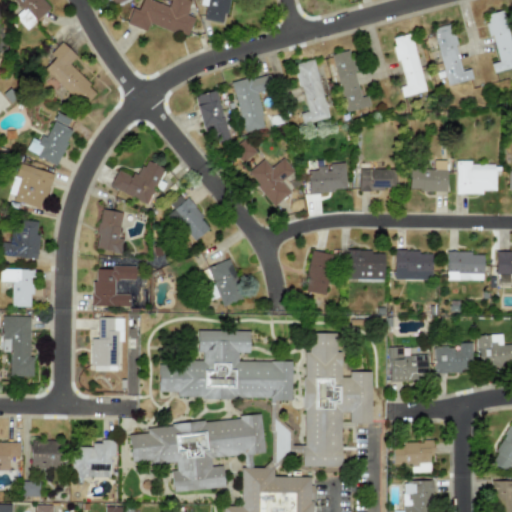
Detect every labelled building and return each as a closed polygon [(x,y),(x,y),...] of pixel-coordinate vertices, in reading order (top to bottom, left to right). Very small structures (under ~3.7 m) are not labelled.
[(48,8),(40,0),(7,0),(3,4),(26,29),(48,8)] [(151,0),(139,0),(136,9),(130,7),(124,23),(144,31),(147,22),(185,36),(192,17),(184,14),(190,0),(168,0),(166,6),(151,0)] [(202,19),(227,24),(231,0),(198,0),(198,4),(204,5),(202,19)] [(491,71),(511,67),(511,56),(503,10),(485,14),(494,62),(490,63),(491,71)] [(445,85),(471,79),(468,68),(460,70),(449,24),(431,28),(445,85)] [(423,91),(409,33),(390,37),(401,85),(398,86),(400,96),(423,91)] [(67,64),(75,56),(59,41),(48,53),(52,57),(35,75),(65,103),(72,96),(82,106),(95,91),(67,64)] [(329,54),(344,112),(368,106),(365,94),(359,96),(347,49),(329,54)] [(327,117),(311,59),(292,64),(304,111),(298,113),(301,124),(327,117)] [(255,92),(271,89),(268,74),(230,81),(240,132),(262,127),(255,92)] [(228,139),(213,89),(193,95),(208,145),(228,139)] [(24,150),(54,164),(71,130),(50,120),(39,142),(29,137),(24,150)] [(238,164),(253,151),(243,138),(227,150),(238,164)] [(289,192),(279,181),(292,170),(281,157),(268,167),(261,159),(244,172),(272,206),(289,192)] [(115,168),(107,186),(145,204),(161,169),(142,160),(134,177),(115,168)] [(432,169),(407,168),(406,190),(443,191),(444,161),(433,160),(432,169)] [(344,188),(342,161),(328,163),(329,170),(325,170),(324,166),(315,167),(316,170),(306,171),(308,194),(332,191),(332,189),(344,188)] [(493,190),(493,164),(469,164),(469,161),(454,161),(453,193),(481,194),(481,190),(493,190)] [(40,208),(51,173),(15,162),(5,197),(40,208)] [(394,169),(357,167),(356,188),(394,190),(394,169)] [(164,210),(191,241),(208,226),(181,195),(164,210)] [(92,247),(118,253),(121,238),(116,237),(121,213),(101,208),(92,247)] [(0,254),(34,259),(38,234),(34,234),(35,222),(11,218),(7,242),(0,241),(0,254)] [(303,292),(324,294),(328,252),(308,250),(303,292)] [(382,250),(344,250),(344,278),(381,279),(382,250)] [(429,271),(429,251),(392,251),(391,271),(429,271)] [(444,279),(481,280),(481,252),(444,252),(444,279)] [(511,274),(511,252),(493,252),(493,273),(511,274)] [(205,266),(219,306),(243,297),(229,258),(205,266)] [(127,306),(127,293),(112,293),(113,279),(133,279),(133,265),(109,265),(109,269),(91,268),(91,305),(127,306)] [(9,306),(30,307),(31,269),(0,269),(0,281),(9,281),(9,306)] [(30,376),(31,356),(27,356),(28,316),(0,315),(0,351),(7,351),(7,376),(30,376)] [(122,317),(96,317),(95,338),(89,338),(88,365),(115,366),(116,341),(121,341),(122,317)] [(289,360),(236,361),(236,352),(247,352),(247,330),(195,330),(195,352),(200,352),(200,361),(156,361),(156,391),(175,391),(175,398),(268,397),(268,401),(289,401),(289,360)] [(339,466),(339,412),(347,412),(347,423),(369,423),(369,373),(339,373),(339,351),(334,351),(334,333),(307,333),(307,351),(301,351),(302,445),(288,445),(288,453),(299,453),(299,466),(339,466)] [(502,367),(501,361),(511,360),(511,343),(500,344),(500,333),(475,335),(476,368),(502,367)] [(469,342),(454,343),(454,346),(431,347),(432,373),(469,372),(469,342)] [(401,354),(401,346),(385,347),(386,381),(426,380),(425,354),(401,354)] [(222,487),(220,465),(209,466),(209,457),(241,455),(242,468),(250,467),(249,454),(262,453),(259,416),(144,425),(145,433),(127,434),(129,463),(169,460),(172,491),(222,487)] [(488,463),(506,470),(511,457),(511,427),(505,425),(488,463)] [(28,467),(58,468),(59,440),(29,439),(28,467)] [(108,455),(112,455),(112,441),(90,440),(90,447),(70,446),(69,476),(107,477),(108,455)] [(390,464),(409,464),(409,472),(428,472),(428,456),(431,456),(431,440),(400,441),(400,449),(390,449),(390,464)] [(0,442),(0,470),(7,470),(7,457),(18,457),(18,442),(0,442)] [(221,506),(221,511),(307,511),(308,477),(272,477),(272,468),(239,468),(239,506),(221,506)] [(511,511),(511,479),(490,480),(490,511),(511,511)] [(430,511),(430,480),(401,480),(401,511),(430,511)]
